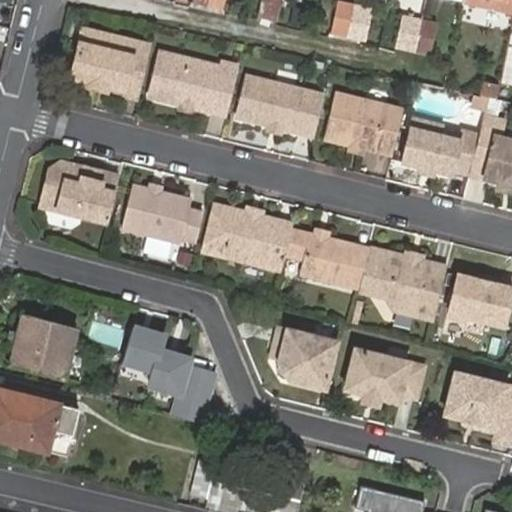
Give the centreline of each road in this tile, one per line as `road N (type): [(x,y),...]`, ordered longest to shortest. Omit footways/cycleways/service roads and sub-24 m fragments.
road 1 (residential): [(464,469),(254,413),(208,307),(0,249)]
road 2 (residential): [(17,114),(511,231)]
road 3 (residential): [(0,482),(120,511)]
